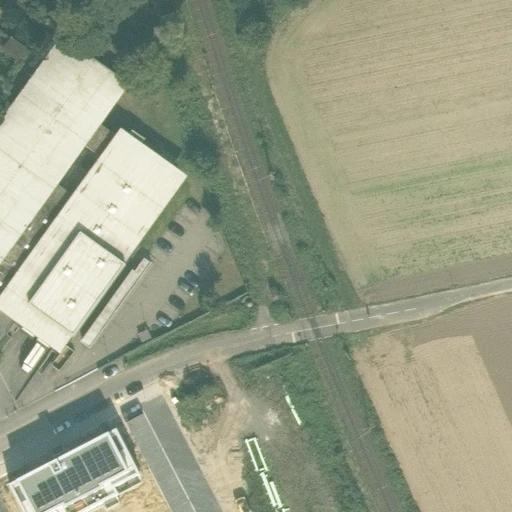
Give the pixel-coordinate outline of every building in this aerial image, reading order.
[(4,49),(22,63),(32,48),(14,35),(4,49)] [(62,38),(0,124),(0,177),(41,207),(99,125),(128,85),(62,38)] [(118,138),(99,125),(41,207),(0,262),(0,306),(2,304),(62,347),(70,335),(74,338),(125,266),(122,264),(180,182),(137,151),(145,140),(132,131),(124,142),(118,138)] [(0,262),(41,207),(0,177),(0,262)] [(82,345),(89,350),(151,264),(144,259),(134,272),(132,271),(80,343),(82,345)] [(137,406),(119,416),(124,426),(142,417),(137,406)] [(7,487),(20,511),(89,511),(117,497),(111,487),(135,474),(114,432),(7,487)]
